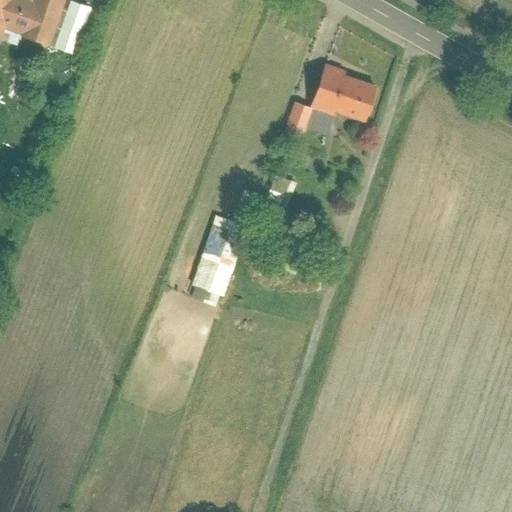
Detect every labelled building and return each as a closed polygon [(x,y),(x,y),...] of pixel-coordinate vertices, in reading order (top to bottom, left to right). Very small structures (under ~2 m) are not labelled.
[(34,1),(31,0),(7,0),(0,22),(0,28),(22,36),(34,1)] [(33,0),(34,1),(22,36),(49,45),(64,0),(33,0)] [(375,85),(324,68),(311,103),(362,121),(375,85)] [(297,142),(306,111),(291,107),(282,138),(297,142)] [(228,220),(211,215),(186,296),(218,306),(247,211),(277,220),(289,181),(270,175),(264,195),(238,188),(228,220)]
